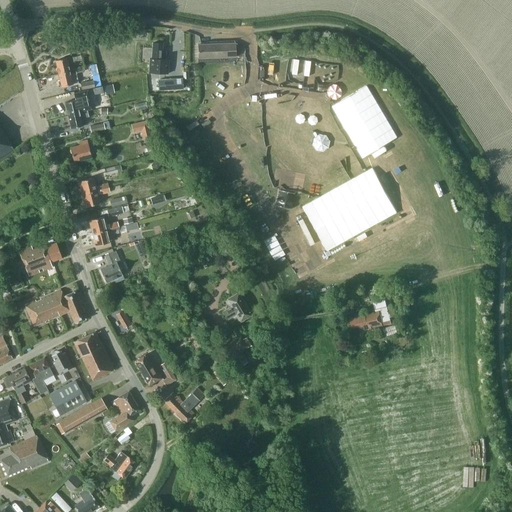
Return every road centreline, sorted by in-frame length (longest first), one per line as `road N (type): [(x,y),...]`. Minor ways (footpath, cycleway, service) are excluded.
road 1 (tertiary): [(98,318),(12,35)]
road 2 (residential): [(251,31),(124,18),(39,23),(12,35)]
road 3 (residential): [(149,409),(239,326),(263,316),(273,321)]
